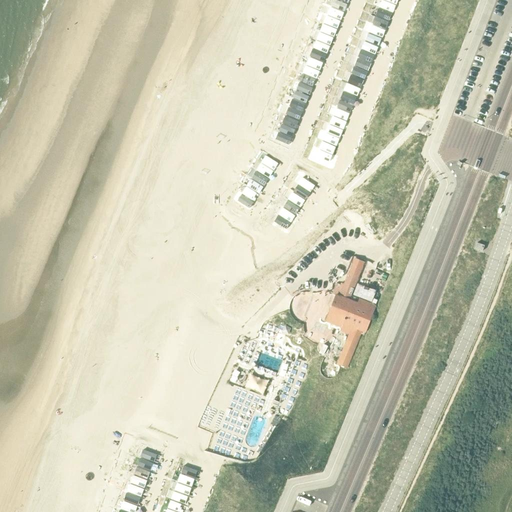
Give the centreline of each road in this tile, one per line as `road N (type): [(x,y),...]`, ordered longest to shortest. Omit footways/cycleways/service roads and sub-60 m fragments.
road 1 (primary): [(511,75),(335,511)]
road 2 (primary): [(346,511),(511,98)]
